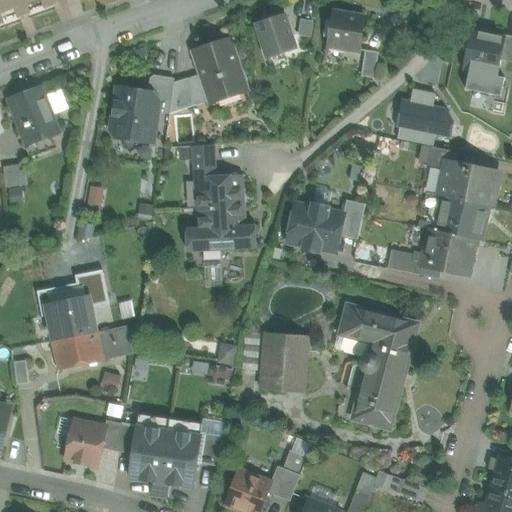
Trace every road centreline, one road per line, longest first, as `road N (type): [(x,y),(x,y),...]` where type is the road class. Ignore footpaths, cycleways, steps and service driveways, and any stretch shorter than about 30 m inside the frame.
road 1 (residential): [(198,0),(0,71)]
road 2 (residential): [(511,325),(483,387),(450,511)]
road 3 (residential): [(0,476),(138,511)]
